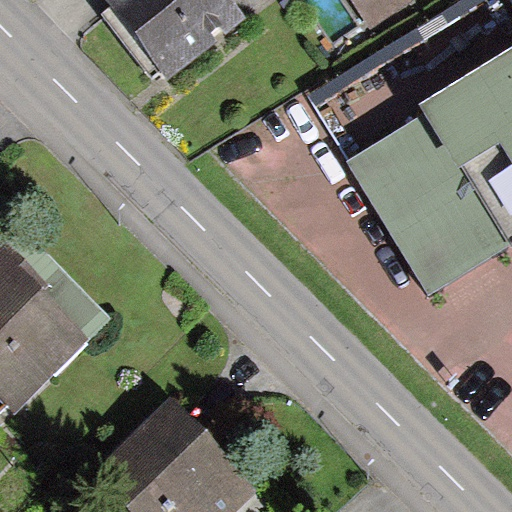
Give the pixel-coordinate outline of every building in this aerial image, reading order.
[(245,25),(225,0),(106,0),(170,83),(245,25)] [(348,0),(368,33),(399,14),(390,0),(348,0)] [(511,68),(353,168),(433,296),(511,246),(511,68)] [(4,251),(0,255),(0,401),(11,413),(81,344),(33,294),(40,288),(4,251)] [(238,511),(255,497),(170,407),(89,482),(117,511),(238,511)]
